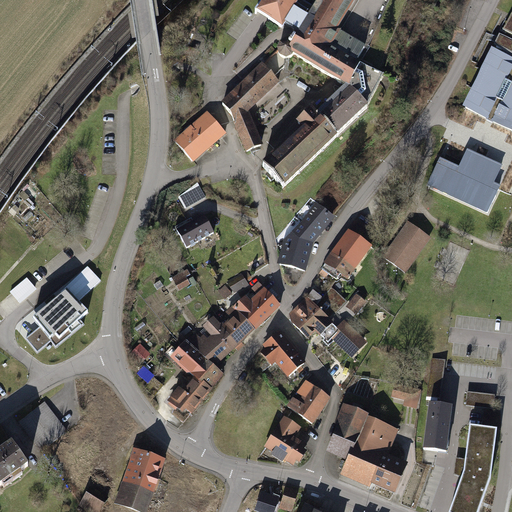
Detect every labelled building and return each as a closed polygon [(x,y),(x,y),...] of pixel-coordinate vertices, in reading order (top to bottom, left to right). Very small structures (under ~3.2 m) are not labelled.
[(324,0),(312,19),(297,11),(304,0),(268,0),(258,15),(285,30),(287,26),(303,37),(296,47),(290,44),(283,48),(281,52),(281,58),(286,61),(292,61),(296,57),(354,89),(367,67),(360,63),(369,49),(341,32),(359,0),(324,0)] [(511,20),(467,111),(511,132),(511,20)] [(283,85),(266,66),(222,104),(235,118),(250,154),(267,147),(252,112),(283,85)] [(370,108),(352,89),(326,116),(316,106),(299,122),(305,127),(267,165),(289,187),(370,108)] [(212,114),(179,142),(198,164),(231,136),(212,114)] [(470,174),(443,162),(432,188),(487,213),(498,189),(486,184),(495,165),(477,157),(470,174)] [(182,198),(188,207),(195,203),(189,193),(182,198)] [(332,214),(320,206),(289,240),(283,266),(307,271),(313,249),(335,222),(330,218),(332,214)] [(204,214),(177,229),(187,247),(214,232),(204,214)] [(22,245),(32,234),(13,217),(3,228),(22,245)] [(433,239),(409,223),(386,256),(409,272),(433,239)] [(335,254),(356,270),(373,248),(352,232),(335,254)] [(356,270),(335,254),(322,270),(332,277),(336,272),(348,281),(356,270)] [(189,269),(174,277),(180,289),(191,283),(188,277),(192,275),(189,269)] [(256,301),(271,317),(281,307),(261,285),(255,290),(261,297),(256,301)] [(367,303),(357,295),(347,307),(357,315),(367,303)] [(310,296),(290,315),(312,337),(319,330),(324,335),(337,323),(310,296)] [(235,309),(256,331),(271,317),(256,301),(252,304),(246,298),(235,309)] [(256,331),(235,309),(229,315),(233,319),(250,337),(256,331)] [(250,337),(233,319),(224,329),(242,346),(250,337)] [(242,346),(224,329),(214,320),(205,330),(209,334),(203,340),(197,334),(190,341),(220,369),(242,346)] [(368,341),(345,322),(332,338),(355,357),(368,341)] [(309,364),(285,331),(265,345),(269,350),(265,354),(275,368),(280,364),(291,378),(309,364)] [(220,369),(190,341),(175,358),(197,378),(211,391),(225,374),(220,369)] [(447,360),(433,358),(428,399),(442,401),(447,360)] [(211,391),(197,378),(186,392),(179,387),(170,399),(193,416),(213,392),(211,391)] [(300,392),(306,395),(310,398),(317,387),(307,381),(300,392)] [(315,422),(331,396),(317,387),(310,398),(306,395),(302,402),(295,397),(290,406),(315,422)] [(498,395),(469,392),(468,405),(496,408),(498,395)] [(455,404),(428,400),(422,448),(448,452),(455,404)] [(49,403),(21,422),(42,452),(69,433),(49,403)] [(366,426),(351,459),(345,472),(374,485),(376,481),(389,451),(399,429),(349,406),(344,416),(366,426)] [(305,427),(286,416),(267,446),(298,466),(301,461),(305,464),(313,451),(308,448),(311,444),(299,436),(305,427)] [(366,426),(344,416),(329,449),(351,459),(366,426)] [(496,433),(464,428),(461,470),(445,511),(479,511),(490,480),(496,433)] [(0,487),(29,467),(12,444),(0,452),(0,487)] [(127,476),(158,486),(167,458),(135,447),(133,453),(135,454),(127,476)] [(389,451),(376,481),(401,493),(415,463),(389,451)] [(158,486),(127,476),(119,501),(149,511),(158,486)] [(82,502),(95,511),(102,511),(112,499),(94,486),(82,502)] [(298,509),(300,498),(302,490),(289,487),(284,505),(298,509)] [(259,511),(278,511),(283,496),(263,490),(256,511),(259,511)] [(326,511),(306,503),(301,511),(326,511)]
